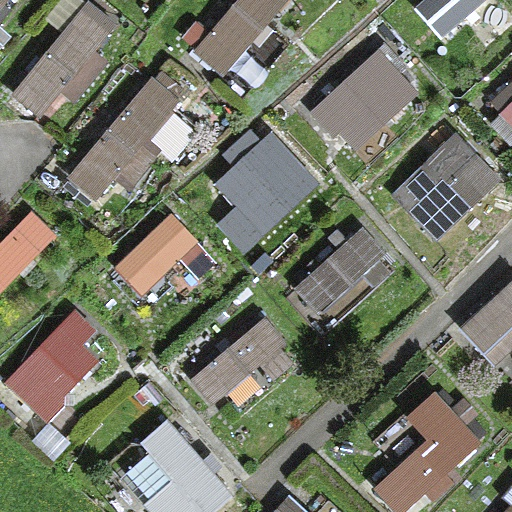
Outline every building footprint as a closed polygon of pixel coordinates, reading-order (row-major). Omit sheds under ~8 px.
[(124,32),(75,0),(68,0),(0,91),(0,96),(45,129),(124,32)] [(0,0),(0,31),(25,0),(0,0)] [(287,0),(239,0),(191,56),(219,80),(287,0)] [(491,0),(441,0),(422,15),(442,40),(491,0)] [(389,50),(316,114),(358,156),(430,95),(389,50)] [(149,81),(61,178),(97,210),(185,114),(149,81)] [(511,102),(497,116),(511,131),(511,102)] [(315,193),(267,140),(212,190),(260,242),(315,193)] [(494,189),(472,165),(410,221),(432,245),(494,189)] [(0,300),(52,245),(8,212),(0,221),(0,300)] [(199,246),(168,218),(116,271),(142,304),(199,246)] [(379,263),(357,239),(290,298),(312,322),(379,263)] [(511,286),(511,285),(458,336),(482,361),(510,334),(511,335),(511,286)] [(107,357),(55,314),(1,379),(54,422),(107,357)] [(292,364),(266,329),(194,381),(220,416),(292,364)] [(411,511),(482,447),(432,400),(411,423),(440,447),(376,496),(391,511),(411,511)] [(230,511),(239,503),(168,432),(133,467),(177,511),(230,511)] [(511,511),(511,497),(497,511),(511,511)]
